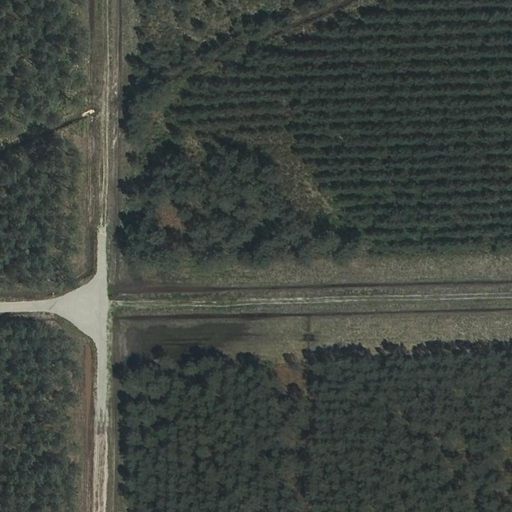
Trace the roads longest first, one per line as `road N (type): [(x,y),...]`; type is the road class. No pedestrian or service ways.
road 1 (track): [(0,303),(511,288)]
road 2 (track): [(101,511),(113,0)]
